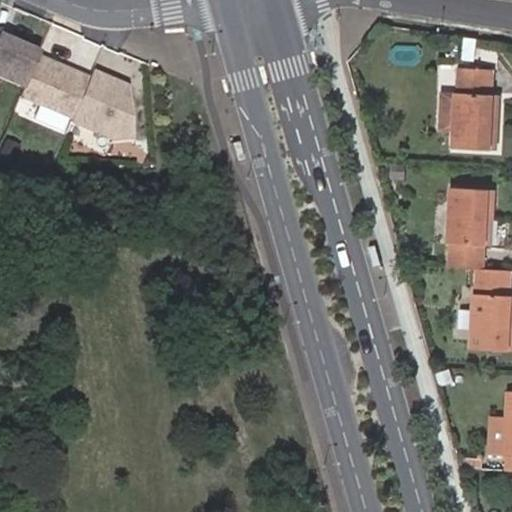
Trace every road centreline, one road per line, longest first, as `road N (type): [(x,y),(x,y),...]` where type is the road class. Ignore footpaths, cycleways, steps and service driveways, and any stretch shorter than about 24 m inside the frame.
road 1 (tertiary): [(421,511),(270,0)]
road 2 (tertiary): [(229,0),(367,511)]
road 3 (residential): [(56,0),(83,11),(203,0)]
